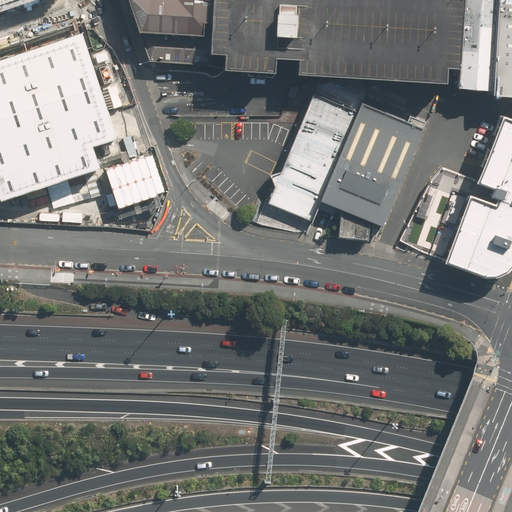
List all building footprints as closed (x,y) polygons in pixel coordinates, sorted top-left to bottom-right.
[(128,0),(147,53),(150,60),(210,65),(210,51),(212,0),(128,0)] [(349,75),(444,82),(445,67),(459,68),(463,0),(212,0),(210,51),(225,53),(225,68),(235,69),(275,71),(275,57),(298,58),(298,72),(349,75)] [(492,89),(497,0),(464,0),(459,87),(492,89)] [(511,0),(497,0),(492,89),(492,93),(511,94),(511,0)] [(309,220),(354,112),(312,95),(280,171),(270,176),(274,185),(267,203),(309,220)] [(356,108),(321,192),(381,217),(421,122),(406,116),(404,123),(388,116),(386,121),(356,108)] [(471,194),(447,259),(464,266),(494,274),(511,262),(511,202),(511,197),(511,118),(500,114),(476,180),(493,187),(491,194),(496,198),(494,204),(471,194)]
